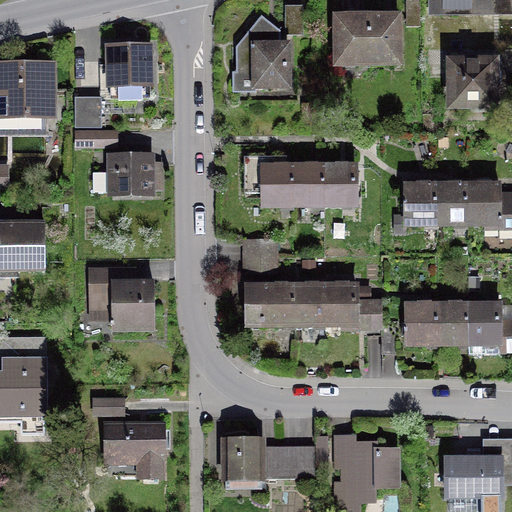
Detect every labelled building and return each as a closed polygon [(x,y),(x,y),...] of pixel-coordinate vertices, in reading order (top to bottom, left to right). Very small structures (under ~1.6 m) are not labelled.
[(419,0),(405,0),(406,28),(421,28),(419,0)] [(511,15),(511,0),(426,0),(427,17),(511,15)] [(302,8),(285,8),(285,37),(302,37),(302,8)] [(398,17),(329,17),(329,70),(398,70),(398,17)] [(279,32),(260,19),(235,47),(236,75),(232,75),(231,96),(281,97),(281,92),(289,92),(287,45),(279,44),(279,32)] [(153,90),(152,45),(104,46),(104,90),(153,90)] [(461,60),(442,61),(443,114),(497,114),(496,61),(474,61),(474,64),(461,64),(461,60)] [(59,65),(0,64),(0,136),(49,137),(49,123),(59,123),(59,65)] [(102,98),(75,98),(75,131),(102,131),(102,98)] [(339,109),(315,109),(315,132),(339,132),(339,109)] [(117,131),(102,131),(75,131),(75,150),(117,151),(117,131)] [(157,156),(109,156),(109,175),(95,175),(95,195),(109,195),(109,201),(158,200),(158,190),(165,190),(165,164),(157,164),(157,156)] [(294,206),(294,167),(287,168),(286,158),(244,158),(244,192),(263,192),(263,206),(294,206)] [(8,165),(0,165),(0,189),(8,189),(8,165)] [(325,205),(325,167),(294,167),(294,206),(325,205)] [(356,167),(325,167),(325,205),(356,205),(356,167)] [(438,224),(438,185),(401,185),(401,225),(438,224)] [(468,224),(468,185),(438,185),(438,224),(468,224)] [(488,224),(488,239),(511,238),(511,198),(500,199),(500,185),(468,185),(468,224),(488,224)] [(48,226),(0,225),(0,275),(48,276),(48,226)] [(246,257),(276,257),(276,242),(246,242),(246,257)] [(276,257),(246,257),(245,274),(276,274),(276,257)] [(160,337),(159,284),(139,284),(139,270),(90,271),(91,325),(114,325),(115,338),(160,337)] [(295,325),(295,289),(244,289),(244,325),(295,325)] [(326,289),(295,289),(295,325),(326,325),(326,289)] [(383,303),(356,303),(356,289),(326,289),(326,325),(357,325),(357,334),(383,334),(383,323),(383,303)] [(441,345),(441,309),(407,309),(407,345),(441,345)] [(468,345),(468,309),(441,309),(441,345),(468,345)] [(511,324),(503,324),(503,309),(497,309),(468,309),(468,345),(503,345),(503,336),(511,336),(511,351),(511,350),(511,324)] [(399,323),(383,323),(383,334),(383,351),(399,351),(399,323)] [(46,436),(45,340),(0,340),(0,365),(6,364),(7,378),(0,377),(0,420),(24,421),(24,436),(46,436)] [(124,401),(94,399),(94,415),(124,416),(124,401)] [(104,462),(143,463),(143,478),(163,479),(164,426),(105,425),(104,462)] [(315,479),(315,447),(262,448),(262,443),(248,443),(247,437),(240,437),(240,443),(225,443),(226,478),(225,478),(226,489),(262,489),(262,480),(315,479)] [(354,437),(338,438),(338,467),(345,467),(345,484),(338,484),(338,511),(358,511),(358,503),(377,503),(377,488),(397,488),(397,451),(354,451),(354,437)] [(328,467),(327,438),(317,438),(317,467),(328,467)] [(502,497),(502,460),(447,460),(447,497),(502,497)]
